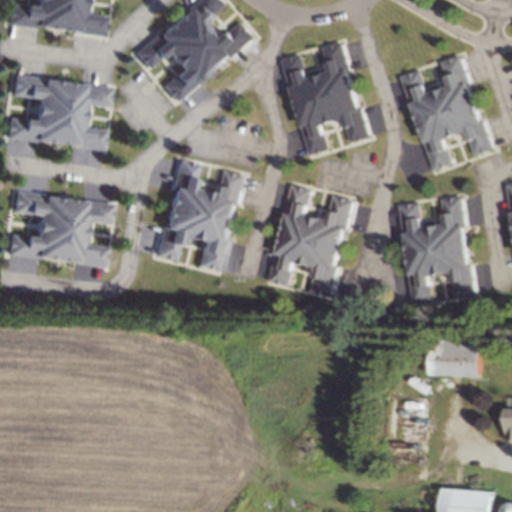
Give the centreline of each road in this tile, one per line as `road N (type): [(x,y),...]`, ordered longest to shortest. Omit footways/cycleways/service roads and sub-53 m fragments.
road 1 (residential): [(387,0),(466,38),(511,45)]
road 2 (residential): [(240,0),(298,22),(323,20),(362,0)]
